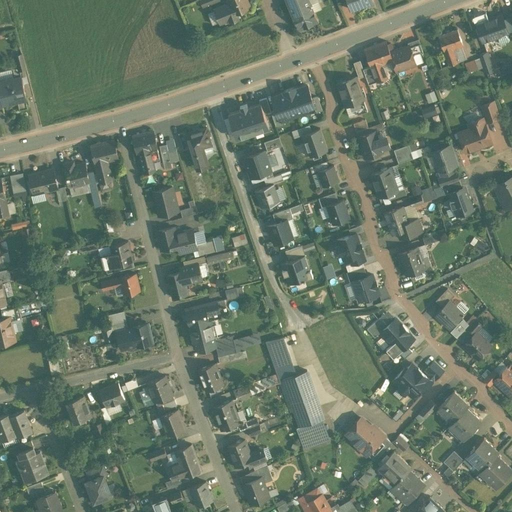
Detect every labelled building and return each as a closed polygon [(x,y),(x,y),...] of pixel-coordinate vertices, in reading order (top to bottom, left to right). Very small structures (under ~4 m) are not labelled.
[(247,0),(227,0),(229,2),(215,8),(221,22),(229,19),(230,20),(238,17),(236,12),(250,6),(247,0)] [(309,0),(287,0),(299,28),(317,21),(309,0)] [(373,0),(347,0),(351,9),(373,1),(373,0)] [(502,14),(485,20),(485,19),(476,22),(483,41),(495,36),(497,36),(507,33),(508,32),(502,14)] [(457,28),(438,35),(449,65),(457,61),(453,48),(463,44),(457,28)] [(507,33),(497,36),(499,42),(501,43),(508,40),(509,39),(507,33)] [(418,38),(407,42),(408,45),(409,45),(412,54),(423,51),(418,38)] [(386,40),(364,48),(371,65),(376,81),(382,80),(382,81),(384,80),(384,79),(387,77),(383,63),(392,60),(393,60),(390,52),(386,40)] [(408,45),(390,52),(393,60),(392,60),(395,67),(396,71),(416,64),(412,54),(409,45),(408,45)] [(487,51),(480,53),(481,56),(484,66),(487,73),(494,70),(487,51)] [(22,52),(15,54),(19,70),(26,68),(22,52)] [(481,56),(465,62),(468,72),(484,66),(481,56)] [(360,60),(353,62),(359,77),(365,75),(363,68),(360,60)] [(504,71),(511,69),(511,60),(501,63),(504,71)] [(371,65),(363,68),(365,75),(369,84),(376,81),(371,65)] [(21,75),(0,80),(0,98),(1,103),(2,103),(12,101),(12,100),(26,97),(21,75)] [(355,75),(337,82),(338,82),(342,95),(345,105),(346,105),(364,99),(355,75)] [(294,86),(284,90),(284,92),(272,96),(276,109),(279,116),(287,113),(288,117),(307,111),(306,107),(314,105),(314,104),(312,98),(307,84),(295,88),(294,86)] [(317,96),(312,98),(314,104),(314,105),(316,112),(322,110),(317,96)] [(364,99),(346,105),(349,116),(367,110),(364,99)] [(494,100),(482,104),(487,122),(500,117),(494,100)] [(261,102),(248,107),(247,104),(240,106),(241,109),(228,113),(235,134),(239,132),(241,137),(264,129),(263,124),(267,123),(261,102)] [(279,116),(276,109),(271,111),(276,125),(282,123),(279,116)] [(483,117),(468,122),(470,127),(458,131),(465,151),(473,148),(474,149),(480,147),(481,146),(492,142),(483,117)] [(365,118),(353,123),(356,131),(368,127),(365,118)] [(298,128),(300,135),(302,134),(311,131),(309,125),(298,128)] [(186,132),(186,133),(190,147),(191,150),(201,147),(211,144),(208,134),(210,132),(208,129),(207,128),(206,126),(186,132)] [(300,135),(298,128),(292,130),(294,137),(300,135)] [(311,131),(302,134),(310,156),(328,150),(320,128),(311,131)] [(153,129),(133,134),(137,152),(139,152),(144,172),(155,169),(152,157),(159,155),(153,129)] [(376,129),(358,135),(359,136),(363,148),(362,148),(365,157),(382,151),(378,138),(379,138),(376,129)] [(185,131),(178,133),(183,150),(190,147),(186,133),(186,132),(185,131)] [(279,136),(264,142),(267,151),(282,145),(279,136)] [(114,139),(91,145),(96,163),(100,182),(112,179),(108,161),(119,158),(114,139)] [(172,166),(166,143),(159,145),(165,168),(172,166)] [(409,144),(394,149),(396,156),(411,151),(409,144)] [(450,144),(432,150),(439,170),(441,175),(455,171),(453,165),(457,163),(450,144)] [(201,147),(191,150),(196,165),(205,162),(201,147)] [(264,150),(243,157),(250,177),(271,170),(264,150)] [(411,151),(396,156),(398,163),(413,157),(411,151)] [(327,160),(310,166),(312,172),(317,170),(329,166),(327,160)] [(85,161),(74,164),(73,161),(64,163),(69,185),(89,181),(87,172),(85,161)] [(329,166),(317,170),(322,186),(339,180),(334,164),(329,166)] [(390,166),(371,173),(379,196),(388,193),(398,189),(396,186),(390,166)] [(53,168),(29,174),(34,194),(56,188),(58,188),(53,168)] [(93,170),(87,172),(89,181),(91,190),(97,188),(93,170)] [(11,172),(14,195),(27,194),(24,171),(11,172)] [(441,175),(439,176),(442,185),(458,179),(456,171),(455,171),(441,175)] [(281,173),(274,175),(277,182),(283,179),(281,173)] [(510,175),(506,177),(505,179),(495,185),(506,207),(511,203),(511,176),(510,175)] [(204,179),(196,180),(198,198),(207,197),(204,179)] [(274,183),(254,189),(261,207),(280,200),(274,183)] [(402,184),(396,186),(398,189),(388,193),(390,198),(406,192),(402,184)] [(58,188),(56,188),(59,201),(68,199),(65,186),(58,188)] [(172,186),(153,191),(159,215),(178,210),(172,186)] [(462,187),(448,191),(451,199),(449,200),(452,207),(454,206),(457,214),(473,208),(466,189),(463,190),(462,187)] [(97,188),(91,190),(94,206),(101,204),(97,188)] [(433,189),(421,193),(423,201),(436,197),(433,189)] [(335,191),(318,197),(322,206),(326,205),(326,204),(338,200),(335,191)] [(421,193),(409,197),(412,205),(424,201),(423,201),(421,193)] [(6,197),(0,198),(0,214),(9,213),(6,197)] [(350,217),(344,198),(338,200),(326,204),(326,205),(333,223),(350,217)] [(190,206),(180,209),(182,216),(198,212),(195,205),(190,206)] [(402,205),(384,211),(387,219),(388,219),(392,232),(392,233),(398,231),(400,238),(422,230),(417,217),(408,220),(402,205)] [(220,220),(238,215),(235,206),(217,212),(220,220)] [(272,213),(276,223),(286,219),(286,220),(293,218),(289,207),(272,213)] [(216,212),(210,215),(212,221),(219,219),(216,212)] [(11,222),(13,228),(31,224),(30,218),(11,222)] [(276,223),(266,226),(269,233),(270,232),(274,243),(292,237),(286,220),(286,219),(276,223)] [(361,224),(349,228),(351,234),(356,232),(363,230),(361,224)] [(192,228),(176,232),(174,226),(157,230),(161,249),(178,245),(180,252),(197,248),(192,228)] [(120,230),(108,233),(110,239),(121,236),(120,230)] [(437,231),(422,237),(425,244),(440,239),(437,231)] [(351,234),(337,239),(339,244),(336,245),(339,253),(342,253),(344,259),(350,256),(352,262),(352,263),(362,260),(365,258),(361,248),(363,248),(360,242),(359,242),(356,232),(351,234)] [(484,251),(488,245),(479,238),(475,244),(484,251)] [(214,239),(197,243),(199,254),(217,250),(214,239)] [(129,240),(111,244),(113,252),(102,255),(105,267),(133,261),(129,240)] [(314,240),(303,243),(306,252),(317,248),(314,240)] [(98,241),(87,244),(88,250),(99,247),(98,241)] [(285,251),(288,260),(304,255),(306,255),(302,245),(285,251)] [(417,245),(399,252),(404,265),(403,266),(406,274),(414,272),(423,268),(431,265),(428,254),(421,257),(417,245)] [(232,250),(207,257),(208,263),(234,256),(232,250)] [(288,260),(281,263),(283,269),(282,269),(284,275),(285,275),(288,284),(304,278),(304,279),(313,276),(310,269),(309,269),(304,255),(288,260)] [(352,262),(346,265),(348,271),(353,269),(364,265),(362,260),(352,263),(352,262)] [(327,277),(336,274),(332,261),(323,264),(327,277)] [(198,263),(181,267),(182,271),(182,270),(185,282),(201,278),(198,263)] [(9,268),(0,270),(0,279),(1,282),(12,280),(9,268)] [(423,268),(414,272),(416,278),(424,276),(425,273),(423,268)] [(348,271),(346,271),(350,281),(353,280),(352,280),(356,278),(353,269),(348,271)] [(182,271),(167,274),(173,296),(188,293),(185,282),(182,270),(182,271)] [(136,273),(120,277),(122,284),(124,294),(140,290),(136,273)] [(356,278),(352,280),(353,280),(359,300),(379,293),(377,286),(375,280),(374,280),(372,273),(356,278)] [(120,277),(101,281),(103,289),(122,284),(120,277)] [(236,286),(225,289),(227,298),(239,296),(236,286)] [(447,288),(436,300),(442,306),(449,299),(449,300),(455,294),(447,288)] [(224,298),(217,300),(219,308),(224,307),(225,308),(226,307),(224,298)] [(449,300),(449,299),(442,306),(435,314),(450,327),(463,313),(449,300)] [(217,300),(185,308),(186,310),(182,311),(184,318),(188,318),(190,325),(209,320),(207,313),(219,310),(219,308),(217,300)] [(19,305),(1,309),(3,318),(10,316),(11,320),(21,317),(19,305)] [(124,310),(108,314),(110,323),(126,319),(124,310)] [(3,318),(0,318),(0,343),(15,340),(11,320),(10,316),(3,318)] [(387,325),(380,317),(367,328),(374,336),(381,331),(381,330),(387,325)] [(401,323),(395,317),(387,325),(381,330),(381,331),(385,335),(383,336),(389,342),(390,341),(399,351),(414,338),(409,332),(409,331),(402,323),(401,323)] [(126,319),(110,323),(112,330),(127,326),(126,319)] [(209,320),(190,325),(195,347),(200,346),(201,349),(215,346),(216,345),(215,339),(210,320),(209,320)] [(473,321),(457,338),(463,344),(476,331),(479,328),(473,321)] [(148,322),(132,326),(132,327),(117,330),(122,349),(153,341),(148,322)] [(110,328),(103,330),(105,340),(113,338),(110,328)] [(476,331),(463,344),(479,358),(491,345),(476,331)] [(232,335),(215,339),(216,345),(215,346),(217,352),(235,347),(232,335)] [(283,336),(265,340),(280,382),(284,380),(283,377),(289,375),(286,368),(293,365),(283,336)] [(236,350),(228,352),(229,353),(230,359),(230,360),(246,356),(245,348),(236,350)] [(51,373),(60,371),(57,352),(48,354),(51,373)] [(218,355),(217,355),(219,362),(230,359),(229,353),(228,353),(218,355)] [(434,378),(435,379),(444,370),(433,361),(425,370),(429,374),(434,378)] [(215,362),(198,369),(206,390),(223,384),(215,362)] [(405,367),(394,379),(400,385),(398,387),(405,393),(407,391),(412,396),(419,388),(422,391),(434,378),(429,374),(427,376),(418,367),(418,368),(412,363),(407,368),(405,367)] [(511,370),(508,367),(507,366),(499,374),(494,380),(511,396),(511,395),(511,370)] [(324,417),(307,369),(289,375),(283,377),(284,380),(300,425),(303,424),(322,418),(324,417)] [(493,369),(484,379),(490,385),(494,380),(499,374),(493,369)] [(173,394),(165,374),(147,381),(155,401),(173,394)] [(135,378),(125,382),(128,389),(138,385),(135,378)] [(105,408),(127,401),(120,381),(98,388),(105,408)] [(248,384),(233,390),(236,399),(251,392),(248,384)] [(454,390),(439,406),(454,420),(467,406),(469,404),(454,390)] [(83,394),(66,401),(74,421),(85,417),(86,420),(93,417),(83,394)] [(175,399),(164,403),(166,409),(177,405),(175,399)] [(232,400),(213,407),(214,407),(219,420),(218,421),(222,429),(240,422),(236,412),(232,400)] [(430,401),(420,411),(426,416),(435,406),(430,401)] [(454,420),(449,425),(464,438),(481,420),(467,406),(454,420)] [(178,408),(160,415),(168,435),(186,428),(178,408)] [(24,409),(9,415),(16,433),(17,435),(32,429),(24,409)] [(242,410),(236,412),(240,422),(242,421),(242,422),(244,422),(243,421),(246,420),(242,410)] [(9,413),(0,416),(0,435),(1,439),(16,433),(9,415),(9,413)] [(377,431),(361,417),(347,432),(354,438),(354,441),(360,447),(363,446),(365,444),(370,448),(371,449),(384,435),(380,431),(377,431)] [(322,418),(303,424),(310,443),(315,441),(316,443),(329,438),(322,418)] [(101,422),(94,425),(98,436),(105,433),(101,422)] [(258,424),(247,428),(249,435),(260,430),(258,424)] [(184,431),(173,435),(175,441),(186,437),(184,431)] [(384,435),(371,449),(370,448),(366,452),(374,460),(392,442),(384,435)] [(408,444),(398,435),(393,440),(403,450),(408,444)] [(484,437),(464,457),(465,458),(466,461),(465,461),(469,465),(474,461),(482,468),(496,453),(498,451),(484,437)] [(244,438),(228,445),(234,458),(232,458),(236,466),(251,460),(253,464),(263,459),(258,448),(250,452),(244,438)] [(31,439),(9,447),(12,454),(15,453),(17,458),(36,452),(31,439)] [(192,444),(176,450),(180,461),(168,466),(173,478),(173,479),(174,479),(187,474),(201,468),(192,444)] [(164,447),(149,453),(152,459),(167,454),(164,447)] [(36,452),(17,458),(25,480),(48,471),(41,450),(36,452)] [(410,466),(394,450),(378,467),(395,482),(409,468),(410,466)] [(454,450),(443,461),(449,466),(459,455),(454,450)] [(482,468),(480,471),(496,486),(511,469),(511,468),(496,453),(482,468)] [(459,455),(449,466),(453,470),(464,459),(459,455)] [(103,465),(86,471),(90,479),(103,474),(104,475),(107,474),(103,465)] [(267,465),(248,472),(251,480),(260,476),(261,479),(271,475),(267,465)] [(370,467),(359,479),(365,484),(375,472),(370,467)] [(395,482),(391,486),(408,501),(425,483),(419,478),(409,469),(409,468),(395,482)] [(90,479),(86,481),(94,501),(111,495),(104,475),(103,474),(90,479)] [(187,474),(174,479),(176,484),(189,479),(187,474)] [(251,480),(241,484),(250,504),(268,496),(261,479),(260,476),(251,480)] [(173,478),(165,481),(168,487),(176,484),(174,479),(173,479),(173,478)] [(41,480),(26,486),(28,493),(44,488),(41,480)] [(206,480),(190,487),(197,505),(213,499),(213,497),(214,497),(211,489),(209,490),(206,481),(206,480)] [(317,487),(298,498),(306,511),(308,511),(311,511),(333,511),(322,493),(321,493),(317,487)] [(55,490),(38,497),(43,511),(56,511),(62,510),(55,490)] [(180,490),(170,494),(172,502),(183,498),(180,490)] [(429,495),(413,511),(441,511),(442,511),(444,509),(429,495)] [(172,511),(166,496),(152,501),(156,511),(172,511)] [(292,498),(277,507),(280,511),(281,511),(295,504),(292,498)] [(358,511),(352,502),(335,511),(358,511)]
